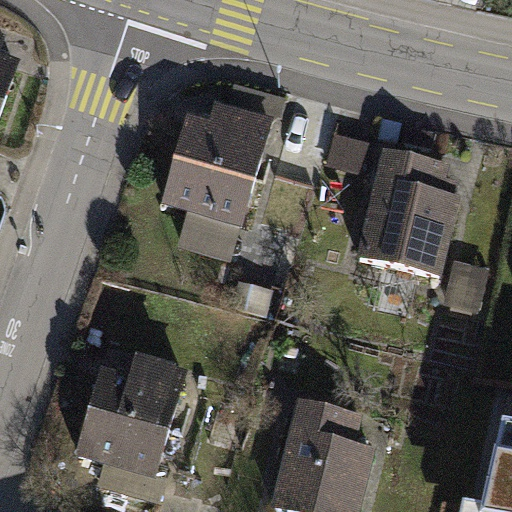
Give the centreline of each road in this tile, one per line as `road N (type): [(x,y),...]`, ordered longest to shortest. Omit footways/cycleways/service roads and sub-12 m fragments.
road 1 (residential): [(0,396),(136,0)]
road 2 (tertiary): [(185,0),(511,84)]
